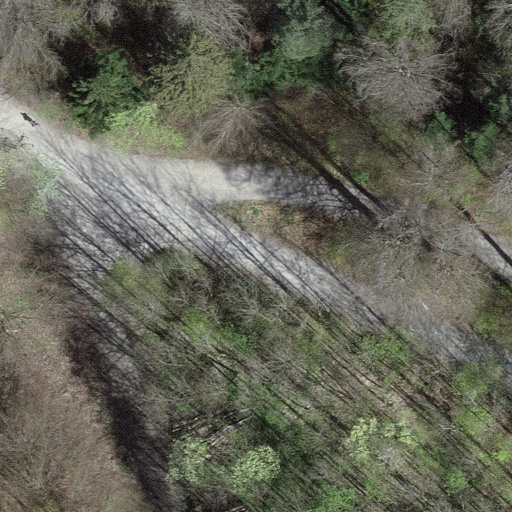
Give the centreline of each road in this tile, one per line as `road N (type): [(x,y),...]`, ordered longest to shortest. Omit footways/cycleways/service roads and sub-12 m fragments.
road 1 (track): [(511,364),(240,231),(91,201)]
road 2 (track): [(511,254),(319,191),(168,170),(91,201)]
road 3 (track): [(91,201),(109,307),(172,511)]
